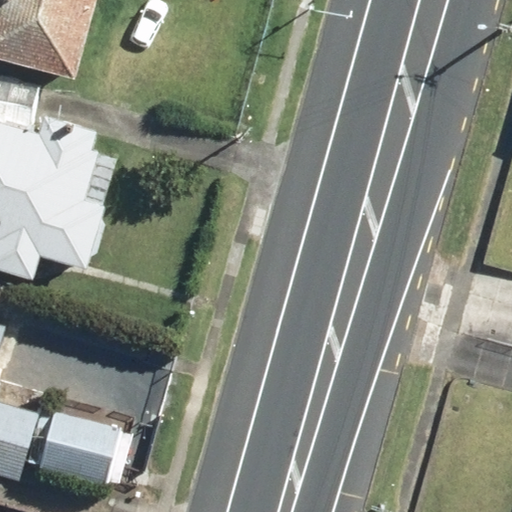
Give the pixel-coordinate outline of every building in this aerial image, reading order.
[(92,0),(0,0),(0,53),(74,73),(92,0)] [(39,78),(0,70),(0,112),(32,118),(39,78)] [(40,128),(0,117),(0,269),(34,279),(40,256),(85,268),(117,154),(90,147),(96,126),(44,112),(40,128)] [(0,346),(6,325),(0,323),(0,473),(20,479),(40,411),(0,399),(0,346)] [(120,429),(54,411),(38,466),(104,484),(120,429)]
